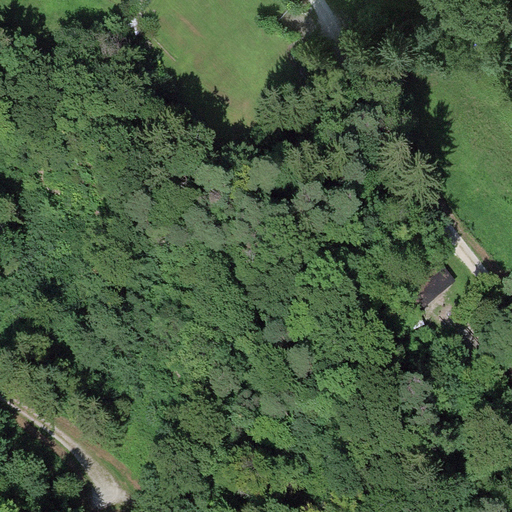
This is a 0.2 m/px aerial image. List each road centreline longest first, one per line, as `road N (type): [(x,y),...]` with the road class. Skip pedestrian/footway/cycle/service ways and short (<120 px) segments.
road 1 (track): [(318,0),(368,88),(398,167),(511,303)]
road 2 (track): [(424,464),(382,361),(365,279),(372,181),(398,167)]
road 3 (track): [(0,394),(76,447),(134,511)]
